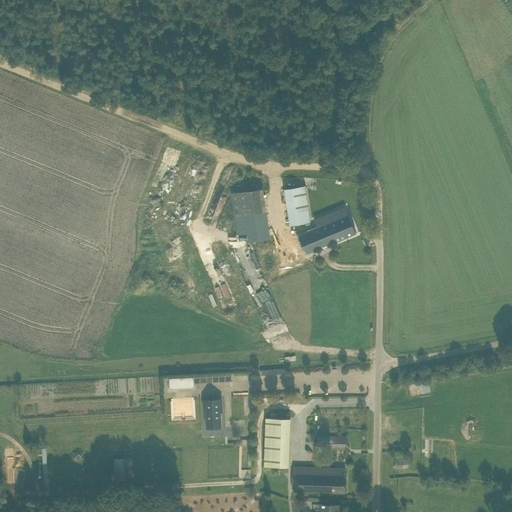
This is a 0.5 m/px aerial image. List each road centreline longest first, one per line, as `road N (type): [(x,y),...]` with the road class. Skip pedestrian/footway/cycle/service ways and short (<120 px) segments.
road 1 (unclassified): [(374,511),(378,241),(366,126),(378,55),(435,0)]
road 2 (track): [(0,64),(253,163),(375,171)]
road 3 (track): [(511,341),(379,365)]
